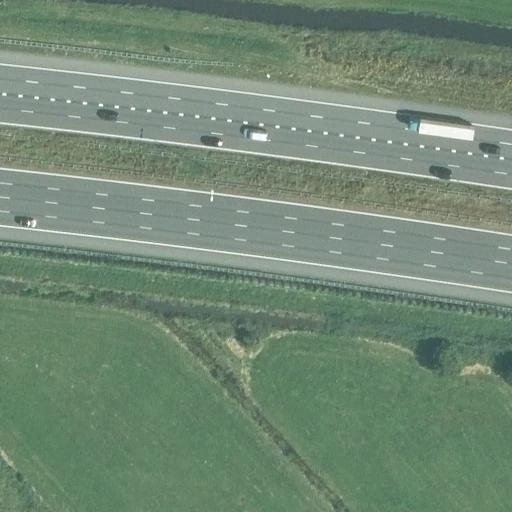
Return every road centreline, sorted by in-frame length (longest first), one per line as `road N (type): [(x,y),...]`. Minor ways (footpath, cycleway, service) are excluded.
road 1 (motorway): [(0,194),(511,261)]
road 2 (motorway): [(511,157),(0,91)]
